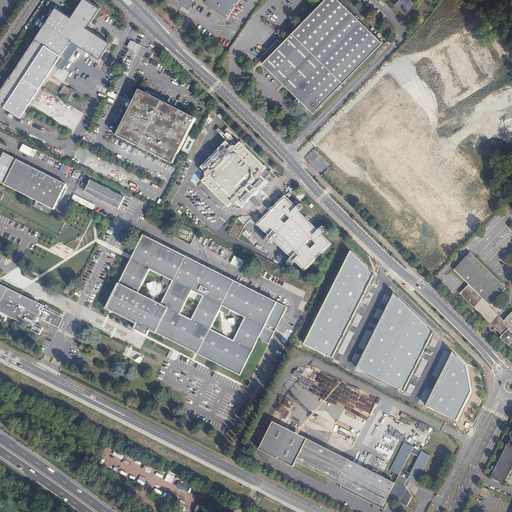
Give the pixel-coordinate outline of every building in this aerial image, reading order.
[(46,23),(43,27),(35,39),(0,91),(0,104),(20,118),(56,64),(63,69),(67,64),(69,60),(73,54),(75,51),(76,50),(88,57),(90,54),(99,60),(104,53),(106,54),(108,55),(110,51),(106,49),(109,43),(86,28),(86,27),(88,24),(89,25),(100,8),(87,0),(82,0),(73,14),(73,16),(71,18),(56,8),(46,23)] [(206,0),(205,3),(227,18),(239,0),(206,0)] [(338,0),(325,0),(262,64),(292,94),(291,96),(296,102),(295,104),(295,106),(296,107),(297,107),(299,107),(301,103),(303,103),(313,114),(382,43),(338,0)] [(398,0),(397,1),(398,7),(402,12),(408,12),(413,7),(413,2),(410,0),(398,0)] [(39,24),(43,27),(46,23),(38,18),(33,26),(36,29),(39,24)] [(140,45),(131,40),(127,47),(136,52),(140,45)] [(129,142),(173,164),(195,119),(189,116),(139,90),(133,102),(128,113),(116,136),(129,142)] [(406,95),(372,131),(392,150),(406,164),(423,146),(420,144),(429,135),(422,128),(413,137),(409,133),(415,127),(413,125),(425,113),(406,95)] [(123,110),(128,113),(133,102),(129,100),(127,104),(123,110)] [(365,140),(368,137),(353,122),(336,138),(345,147),(352,141),(356,145),(360,141),(363,145),(367,142),(365,140)] [(266,169),(239,142),(235,146),(234,145),(232,145),(230,145),(225,140),(199,166),(205,172),(204,175),(205,177),(201,181),(227,207),(231,203),(233,204),(235,204),(236,203),(241,208),(267,182),(265,180),(267,177),(267,173),(264,170),(266,169)] [(445,191),(471,165),(458,152),(432,178),(445,191)] [(66,184),(17,159),(4,184),(54,209),(66,184)] [(119,209),(125,197),(90,180),(84,192),(119,209)] [(474,180),(463,192),(471,200),(482,187),(474,180)] [(478,206),(485,214),(497,203),(490,195),(478,206)] [(36,220),(39,213),(9,198),(6,205),(36,220)] [(325,227),(324,226),(324,227),(321,227),(318,230),(311,224),(306,218),(299,211),(302,208),(302,206),(303,205),(302,204),(301,205),(300,205),(299,205),(296,208),(285,198),(258,225),(269,235),(265,240),(265,241),(265,242),(264,242),(265,243),(266,243),(267,243),(268,243),(272,239),(280,245),(281,244),(285,249),(284,250),(291,257),(289,260),(287,262),(287,264),(287,265),(288,265),(289,265),(291,265),(294,261),(305,272),(332,244),(321,233),(325,230),(325,229),(325,227)] [(463,215),(467,212),(471,217),(476,213),(465,201),(457,208),(463,215)] [(310,214),(306,218),(311,224),(316,219),(315,219),(310,214)] [(242,215),(240,218),(246,223),(249,220),(242,215)] [(230,235),(238,239),(241,233),(244,226),(245,224),(239,217),(236,220),(230,232),(230,233),(230,235)] [(26,227),(21,239),(26,242),(28,239),(36,242),(40,234),(26,227)] [(259,339),(268,344),(274,331),(265,327),(277,302),(143,235),(106,308),(137,323),(134,329),(147,336),(150,330),(240,376),(259,339)] [(454,250),(460,244),(455,240),(449,245),(454,250)] [(374,274),(351,251),(304,344),(332,358),(374,274)] [(453,270),(468,285),(489,306),(506,289),(470,253),(453,270)] [(511,312),(505,319),(506,319),(504,321),(499,316),(489,306),(468,285),(462,292),(465,295),(478,307),(494,323),(496,326),(495,328),(502,335),(500,337),(509,345),(511,342),(511,312)] [(7,288),(0,302),(0,312),(33,328),(38,318),(52,324),(53,323),(58,326),(62,318),(56,316),(57,315),(43,308),(44,306),(7,288)] [(394,295),(357,368),(405,391),(433,333),(394,295)] [(426,405),(457,421),(472,391),(467,365),(453,352),(426,405)] [(407,488),(410,481),(416,484),(430,456),(404,442),(390,471),(399,475),(395,483),(377,474),(372,471),(272,421),(260,445),(295,463),(296,461),(383,506),(389,495),(400,501),(399,502),(407,506),(412,496),(407,488)] [(511,432),(510,433),(511,438),(508,445),(507,445),(491,477),(505,484),(511,469),(511,432)]
